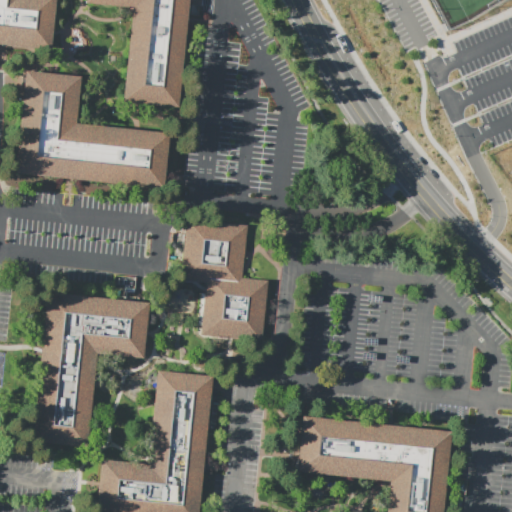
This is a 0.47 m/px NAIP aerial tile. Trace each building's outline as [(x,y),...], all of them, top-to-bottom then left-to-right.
[(0,44),(0,0),(54,0),(49,50),(0,44)] [(85,2),(85,0),(189,0),(178,108),(120,102),(130,7),(85,2)] [(12,173),(23,69),(79,75),(74,123),(167,132),(162,188),(12,173)] [(180,279),(185,220),(244,225),(239,279),(266,281),(260,341),(199,335),(204,281),(180,279)] [(46,292),(148,303),(142,358),(95,353),(85,447),(30,441),(46,292)] [(155,371),(211,376),(199,511),(95,511),(100,460),(146,464),(155,371)] [(300,416),(449,432),(440,511),(384,511),(387,482),(294,472),(300,416)]
